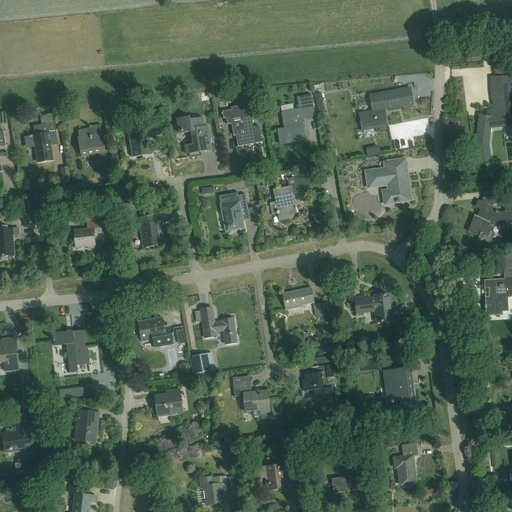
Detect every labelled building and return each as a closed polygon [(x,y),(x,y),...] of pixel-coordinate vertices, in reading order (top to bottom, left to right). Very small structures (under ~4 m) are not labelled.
[(482,47),(483,55),(495,54),(495,46),(482,47)] [(372,111),(360,113),(363,130),(387,126),(384,110),(413,105),(410,88),(370,95),(372,111)] [(511,91),(492,94),(495,111),(492,111),(491,116),(485,115),(485,116),(480,115),(476,142),(479,163),(490,162),(488,144),(490,127),(493,126),(497,125),(497,127),(511,125),(511,91)] [(300,109),(281,112),(284,128),(277,130),(280,144),(287,143),(305,140),(301,119),(316,117),(311,95),(297,97),(300,109)] [(234,123),(237,146),(256,143),(251,112),(233,114),(232,109),(225,111),(227,124),(234,123)] [(177,119),(179,134),(191,132),(193,144),(185,146),(186,155),(189,154),(190,158),(196,157),(196,153),(212,150),(210,138),(213,138),(212,134),(209,133),(208,127),(205,127),(203,118),(195,119),(194,117),(177,119)] [(26,146),(35,145),(38,162),(53,160),(49,135),(56,134),(54,122),(42,125),(43,134),(25,137),(26,146)] [(132,157),(152,154),(150,138),(156,137),(154,123),(148,124),(149,130),(128,132),(132,157)] [(81,157),(95,154),(97,168),(108,166),(106,152),(101,124),(92,125),(92,127),(78,130),(79,137),(78,137),(81,157)] [(410,200),(404,160),(386,163),(387,169),(367,172),(369,187),(389,184),(392,203),(410,200)] [(240,165),(241,176),(253,174),(252,163),(240,165)] [(293,194),(306,192),(311,191),(308,176),(295,179),(296,185),(273,190),(275,203),(269,204),(271,215),(277,214),(279,221),(298,217),(293,194)] [(245,194),(238,196),(238,193),(220,197),(221,204),(220,204),(224,222),(227,222),(229,231),(244,228),(243,223),(250,222),(245,194)] [(469,230),(479,235),(478,237),(480,238),(482,234),(487,236),(493,225),(511,223),(511,211),(510,210),(511,209),(511,201),(510,202),(509,196),(502,196),(503,208),(505,207),(505,212),(497,213),(497,211),(496,211),(496,209),(478,200),(475,207),(485,212),(482,219),(477,216),(469,230)] [(101,232),(99,220),(98,211),(80,213),(81,223),(86,222),(87,229),(73,231),(75,248),(88,246),(88,248),(96,247),(94,233),(101,232)] [(144,247),(145,247),(147,251),(147,246),(148,246),(149,250),(150,246),(159,244),(156,223),(157,223),(156,215),(139,218),(144,247)] [(0,257),(14,256),(13,236),(19,236),(19,228),(0,229),(0,257)] [(98,250),(82,250),(82,252),(106,252),(107,239),(98,239),(98,250)] [(485,307),(486,307),(487,313),(502,313),(501,297),(511,296),(511,277),(505,278),(505,279),(485,280),(485,287),(491,287),(491,296),(485,297),(485,307)] [(311,289),(283,294),(286,308),(314,303),(311,289)] [(362,297),(355,298),(357,314),(375,312),(376,323),(393,321),(390,293),(373,296),(373,298),(363,299),(362,297)] [(316,318),(330,315),(327,302),(314,305),(316,318)] [(205,338),(216,337),(215,332),(223,331),(225,345),(237,343),(233,318),(222,320),(222,322),(214,323),(212,308),(201,309),(205,338)] [(163,317),(138,321),(142,342),(153,340),(155,348),(175,345),(172,332),(166,333),(163,317)] [(53,341),(55,341),(54,346),(66,344),(69,373),(78,372),(77,365),(90,364),(88,346),(86,347),(84,331),(73,332),(73,331),(53,333),(54,339),(53,339),(53,341)] [(20,370),(16,338),(8,339),(8,341),(0,341),(0,362),(4,362),(5,372),(20,370)] [(316,358),(317,365),(331,363),(330,357),(316,358)] [(305,391),(315,390),(315,397),(334,395),(333,387),(329,387),(328,378),(334,377),(333,364),(318,366),(318,372),(305,374),(306,380),(303,381),(305,391)] [(357,370),(361,380),(374,374),(369,364),(357,370)] [(412,400),(415,400),(410,368),(383,371),(388,409),(413,406),(412,400)] [(235,397),(244,396),(245,412),(261,410),(262,414),(271,413),(269,390),(252,392),(251,382),(234,384),(235,397)] [(155,396),(158,418),(170,416),(170,413),(183,411),(180,390),(171,391),(172,394),(155,396)] [(75,440),(96,443),(99,413),(79,410),(75,440)] [(13,452),(20,451),(19,449),(37,447),(34,428),(32,429),(30,413),(14,415),(16,431),(3,433),(4,442),(2,442),(3,449),(5,449),(5,450),(10,450),(12,450),(13,452)] [(395,469),(398,469),(400,484),(415,482),(412,457),(418,456),(417,449),(403,451),(403,458),(394,459),(395,469)] [(261,480),(266,479),(268,491),(285,489),(283,472),(293,471),(291,455),(283,455),(284,464),(260,467),(261,480)] [(355,476),(331,479),(333,493),(358,491),(357,485),(364,485),(362,469),(355,470),(355,476)] [(227,478),(226,476),(211,478),(211,477),(200,479),(201,487),(204,487),(206,505),(223,503),(222,492),(228,491),(227,478)] [(68,493),(75,493),(73,511),(89,511),(91,502),(95,502),(96,495),(84,494),(84,487),(69,485),(68,493)]
